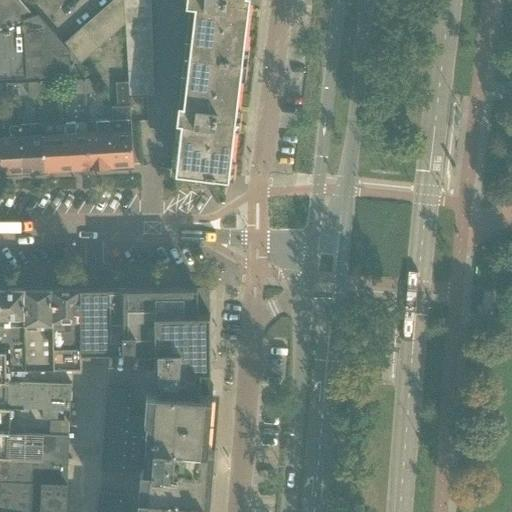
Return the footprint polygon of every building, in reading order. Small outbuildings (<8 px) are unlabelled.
[(0,0),(0,29),(23,20),(33,17),(19,0),(0,0)] [(61,4),(55,0),(33,0),(55,14),(61,4)] [(125,24),(123,0),(112,0),(98,12),(116,32),(125,24)] [(123,0),(125,24),(128,82),(130,96),(142,95),(146,95),(154,94),(150,0),(123,0)] [(189,53),(189,54),(242,60),(242,58),(239,58),(240,43),(243,44),(243,42),(241,42),(242,29),(245,29),(245,28),(242,28),(244,15),(247,15),(247,13),(244,13),(244,8),(240,8),(241,0),(186,0),(186,3),(197,5),(195,14),(194,14),(194,16),(195,16),(194,25),(192,25),(192,26),(194,27),(193,36),(191,36),(191,38),(192,38),(191,54),(189,53)] [(107,40),(116,32),(98,12),(90,20),(107,40)] [(0,29),(0,79),(27,78),(74,76),(79,76),(84,75),(87,72),(38,15),(33,17),(23,20),(0,29)] [(98,48),(107,40),(90,20),(81,28),(98,48)] [(90,55),(98,48),(81,28),(72,36),(90,55)] [(81,63),(90,55),(72,36),(64,43),(81,63)] [(242,60),(189,54),(189,55),(191,55),(189,70),(187,70),(187,72),(189,72),(187,81),(186,81),(186,83),(187,83),(186,93),(185,92),(185,94),(186,94),(185,104),(178,103),(176,121),(183,122),(182,131),(180,131),(180,133),(182,133),(181,142),(179,142),(179,143),(180,143),(179,153),(178,153),(178,154),(179,155),(177,170),(175,169),(175,171),(228,177),(228,175),(225,175),(227,160),(229,160),(230,159),(227,159),(228,146),(231,146),(231,145),(229,144),(230,131),(233,132),(233,130),(230,130),(233,106),(236,106),(236,105),(233,104),(235,91),(238,91),(238,90),(235,90),(237,77),(239,77),(239,76),(237,76),(238,61),(242,61),(242,60)] [(83,79),(72,80),(73,94),(84,94),(83,79)] [(87,79),(83,79),(84,94),(95,93),(95,86),(87,79)] [(39,81),(27,82),(28,95),(28,97),(40,96),(40,94),(39,82),(39,81)] [(49,81),(39,81),(39,82),(40,94),(40,96),(50,95),(50,94),(49,81)] [(7,83),(5,83),(6,98),(18,97),(18,96),(17,82),(7,83)] [(107,108),(108,120),(111,167),(114,167),(114,165),(119,165),(119,166),(134,165),(131,113),(130,109),(130,96),(128,82),(114,82),(116,107),(107,108)] [(130,109),(143,109),(142,97),(142,95),(130,96),(130,109)] [(98,132),(87,132),(89,168),(103,167),(103,166),(108,165),(108,167),(111,167),(108,120),(97,121),(98,132)] [(75,122),(64,123),(67,169),(70,169),(70,166),(74,166),(75,167),(76,167),(78,169),(89,168),(87,132),(86,122),(75,122)] [(53,124),(42,124),(42,135),(44,171),(55,170),(57,168),(59,168),(59,167),(64,167),(64,169),(67,169),(64,123),(54,124),(53,124)] [(30,125),(20,126),(23,172),(26,172),(26,170),(31,170),(31,172),(44,171),(42,135),(42,124),(30,125)] [(9,137),(0,137),(0,173),(15,173),(15,171),(19,171),(20,172),(23,172),(20,126),(9,126),(9,137)] [(190,288),(107,289),(108,353),(156,353),(156,381),(162,381),(162,384),(162,391),(199,394),(201,371),(210,370),(212,370),(212,346),(211,313),(211,298),(208,298),(198,289),(190,289),(190,288)] [(81,354),(84,354),(84,289),(53,290),(54,370),(82,370),(81,354)] [(94,353),(108,353),(107,289),(95,289),(84,289),(84,354),(94,353)] [(10,371),(26,370),(25,290),(3,290),(3,291),(1,291),(1,348),(10,348),(10,371)] [(26,370),(54,370),(53,290),(25,290),(26,370)] [(478,315),(486,316),(487,316),(487,315),(488,315),(489,314),(489,311),(492,309),(493,294),(493,293),(493,292),(492,292),(491,291),(490,291),(484,291),(483,293),(482,305),(478,305),(477,306),(477,307),(476,313),(477,314),(478,315)] [(71,383),(6,382),(0,381),(0,407),(7,408),(70,410),(71,387),(71,383)] [(151,461),(147,510),(171,511),(204,511),(207,476),(212,476),(214,448),(209,448),(214,395),(199,394),(162,391),(157,391),(154,418),(129,416),(132,389),(107,387),(100,471),(137,474),(140,444),(151,445),(149,460),(151,461)] [(6,434),(6,433),(0,432),(0,458),(68,460),(69,435),(6,434)] [(0,486),(67,489),(68,460),(0,458),(0,486)] [(0,511),(66,511),(67,489),(0,486),(0,511)] [(171,511),(147,510),(146,511),(121,511),(123,493),(99,492),(97,511),(171,511)]
